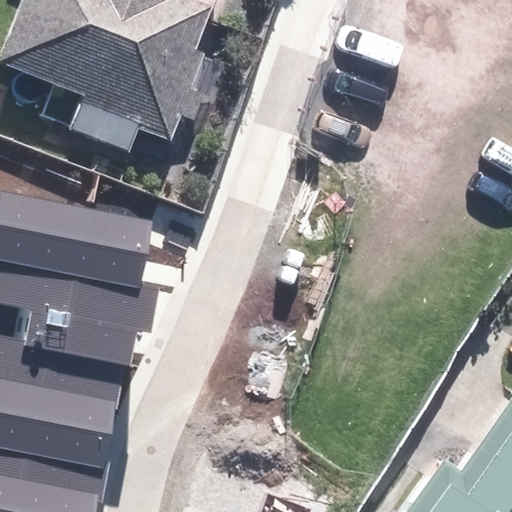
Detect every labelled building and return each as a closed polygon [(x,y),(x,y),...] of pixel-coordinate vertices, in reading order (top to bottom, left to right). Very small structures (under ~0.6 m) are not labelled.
[(18,0),(0,48),(0,69),(80,100),(69,128),(134,153),(144,125),(173,136),(219,16),(181,1),(181,0),(18,0)] [(0,193),(0,268),(141,295),(154,223),(0,193)] [(0,268),(0,380),(119,403),(141,295),(0,268)] [(0,380),(0,461),(104,481),(119,403),(0,380)] [(511,511),(511,396),(460,468),(444,456),(403,511),(511,511)] [(0,461),(0,511),(98,511),(104,481),(0,461)]
